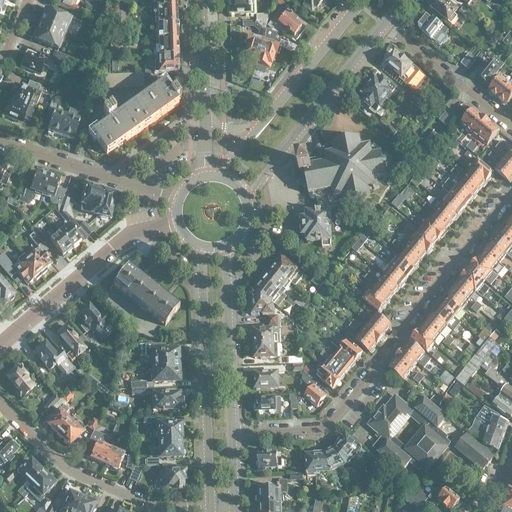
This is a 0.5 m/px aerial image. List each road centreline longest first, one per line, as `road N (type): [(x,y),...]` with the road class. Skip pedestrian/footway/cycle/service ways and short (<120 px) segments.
road 1 (residential): [(511,205),(334,419),(231,431)]
road 2 (tertiary): [(201,252),(211,509)]
road 3 (residential): [(211,509),(176,511),(93,481),(55,457),(0,399)]
road 4 (residential): [(0,345),(120,244),(176,231)]
road 5 (tertiary): [(260,179),(385,25)]
road 6 (residential): [(174,196),(0,136)]
road 7 (tertiary): [(231,431),(227,270)]
road 8 (residential): [(511,123),(385,25)]
road 9 (tertiary): [(364,0),(262,121)]
